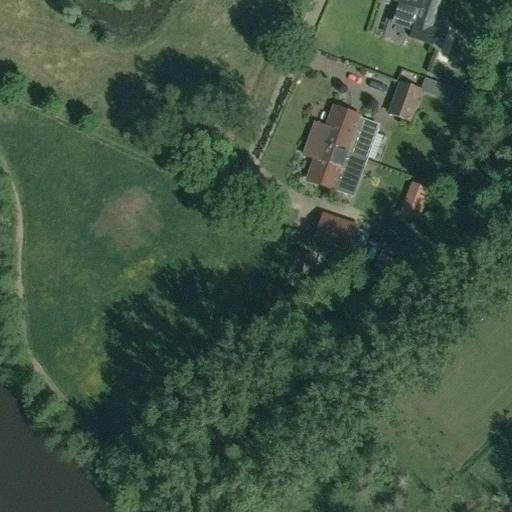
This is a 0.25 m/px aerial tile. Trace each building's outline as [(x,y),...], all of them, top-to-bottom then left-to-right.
[(432,47),(438,30),(432,28),(440,1),(436,0),(389,0),(414,9),(410,23),(413,24),(408,39),(432,47)] [(417,95),(420,88),(401,82),(390,112),(400,115),(409,118),(417,95)] [(310,141),(346,154),(359,117),(334,108),(330,118),(327,128),(316,124),(310,141)] [(374,160),(386,125),(366,119),(354,154),(374,160)] [(334,190),(346,154),(310,141),(305,156),(316,160),(312,170),(308,181),(334,190)] [(400,193),(411,221),(435,211),(424,184),(400,193)] [(323,214),(315,240),(350,252),(358,226),(323,214)]
